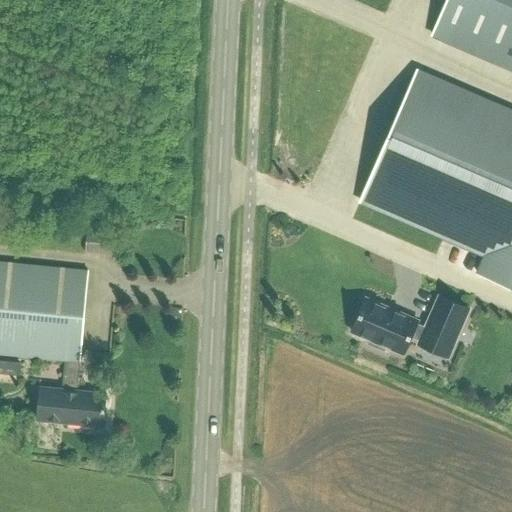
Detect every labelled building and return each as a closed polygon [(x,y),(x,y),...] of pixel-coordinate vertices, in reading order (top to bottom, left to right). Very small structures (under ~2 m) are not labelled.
[(511,0),(447,0),(433,35),(511,68),(511,0)] [(360,202),(486,256),(478,274),(511,288),(511,112),(416,71),(360,202)] [(85,252),(119,255),(120,246),(86,242),(85,252)] [(103,428),(106,396),(77,394),(88,273),(0,265),(0,356),(67,363),(64,393),(40,391),(38,422),(103,428)] [(425,317),(365,292),(351,325),(369,332),(367,337),(383,344),(385,340),(402,347),(410,330),(428,338),(430,333),(449,342),(466,304),(436,291),(425,317)] [(35,390),(57,390),(57,366),(34,367),(35,390)]
